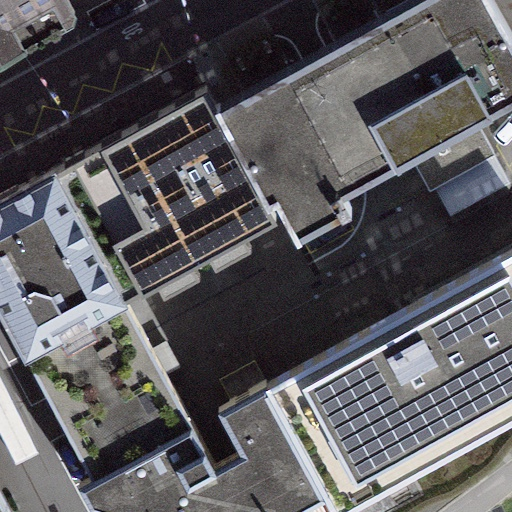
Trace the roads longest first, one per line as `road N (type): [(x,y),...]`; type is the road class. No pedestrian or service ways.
road 1 (tertiary): [(228,0),(0,123)]
road 2 (residential): [(55,511),(0,402)]
